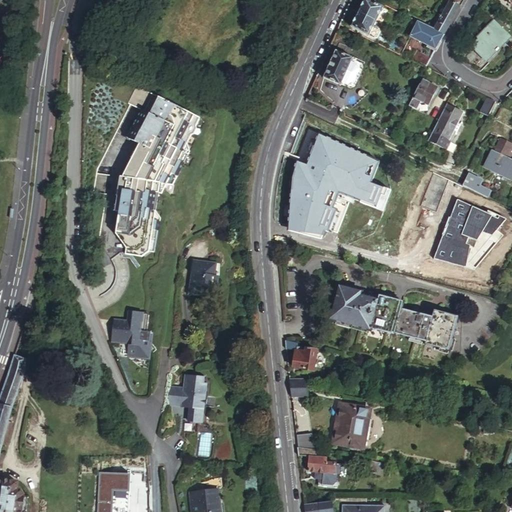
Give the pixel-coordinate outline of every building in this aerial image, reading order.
[(363,8),(359,14),(376,23),(385,6),(374,0),(357,0),(361,2),(359,6),(363,8)] [(511,0),(503,0),(511,9),(511,0)] [(427,28),(442,36),(459,6),(449,1),(435,27),(429,24),(427,28)] [(376,23),(359,14),(353,27),(369,36),(376,23)] [(427,28),(417,23),(409,37),(434,50),(442,36),(427,28)] [(508,41),(491,23),(467,47),(484,64),(508,41)] [(354,58),(337,50),(324,77),(341,85),(354,58)] [(426,65),(430,58),(416,51),(412,57),(426,65)] [(422,80),(409,106),(424,113),(437,88),(422,80)] [(107,196),(106,200),(105,209),(99,243),(106,253),(112,261),(116,257),(119,255),(140,259),(148,253),(158,196),(162,196),(167,186),(173,187),(190,156),(184,153),(201,120),(143,91),(144,88),(139,86),(129,105),(131,106),(113,140),(97,171),(94,194),(107,196)] [(495,102),(488,99),(481,113),(488,117),(495,102)] [(464,112),(448,104),(430,141),(449,150),(453,142),(450,140),(464,112)] [(322,136),(329,139),(334,128),(300,112),(292,128),(320,140),(322,136)] [(361,156),(312,140),(288,212),(338,228),(361,156)] [(495,152),(511,160),(511,145),(501,140),(495,152)] [(511,160),(495,152),(491,150),(483,167),(511,180),(511,160)] [(481,180),(469,175),(466,183),(478,188),(481,180)] [(478,188),(466,183),(464,187),(487,198),(490,193),(478,188)] [(105,209),(106,200),(97,199),(95,207),(105,209)] [(296,256),(288,255),(288,263),(296,264),(296,256)] [(218,268),(196,265),(191,298),(218,302),(220,291),(215,291),(217,280),(218,268)] [(362,293),(340,287),(331,321),(371,332),(371,330),(395,337),(396,335),(427,344),(427,346),(450,352),(459,318),(436,311),(434,318),(403,310),(405,303),(380,297),(378,302),(361,297),(362,293)] [(128,340),(127,347),(126,358),(148,360),(150,336),(144,335),(146,316),(127,314),(126,324),(113,323),(111,339),(128,340)] [(298,342),(286,340),(287,348),(297,351),(293,366),(303,369),(303,370),(315,373),(320,349),(298,344),(298,342)] [(16,357),(15,357),(0,401),(0,405),(13,409),(26,371),(26,361),(16,357)] [(182,368),(179,386),(182,387),(181,390),(166,388),(164,403),(200,408),(203,377),(200,376),(201,370),(182,368)] [(291,378),(293,395),(310,399),(313,385),(310,383),(291,378)] [(372,408),(342,403),(336,441),(366,445),(372,408)] [(0,458),(3,447),(4,444),(5,438),(8,428),(10,421),(11,418),(13,409),(0,405),(0,458)] [(5,438),(4,444),(8,445),(14,422),(10,421),(8,428),(5,438)] [(298,436),(299,445),(312,447),(311,438),(298,436)] [(319,454),(320,449),(312,447),(299,445),(300,454),(312,456),(310,471),(327,474),(328,472),(336,474),(338,463),(329,462),(330,456),(319,454)] [(387,465),(371,462),(370,476),(385,477),(387,465)] [(130,511),(132,475),(101,474),(99,511),(130,511)] [(0,511),(22,511),(26,491),(19,490),(20,483),(4,481),(0,483),(0,511)] [(190,511),(219,511),(217,488),(188,491),(190,511)] [(305,504),(306,511),(321,511),(320,502),(305,504)]
